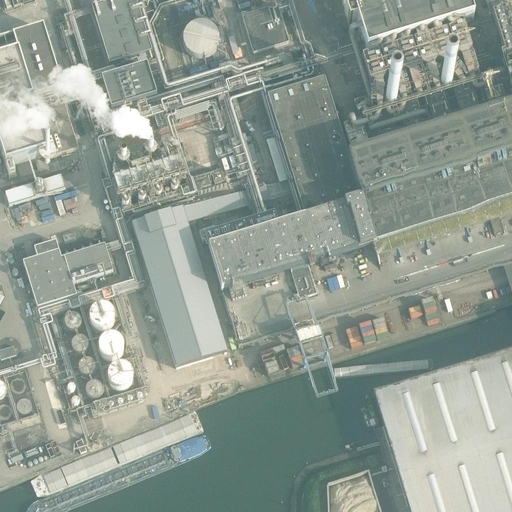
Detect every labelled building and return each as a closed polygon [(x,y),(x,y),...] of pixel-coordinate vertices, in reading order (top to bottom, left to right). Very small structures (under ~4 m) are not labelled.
[(2,0),(5,12),(36,3),(34,0),(2,0)] [(132,0),(112,0),(88,8),(106,64),(149,51),(137,12),(132,0)] [(354,0),(355,2),(350,4),(366,54),(472,21),(465,0),(354,0)] [(289,43),(278,4),(241,15),(252,54),(289,43)] [(329,8),(318,12),(332,55),(343,52),(329,8)] [(211,19),(181,31),(191,58),(214,49),(212,44),(220,41),(211,19)] [(23,47),(0,54),(0,148),(4,161),(49,146),(53,157),(81,148),(67,102),(49,107),(46,98),(65,93),(45,26),(19,34),(23,47)] [(466,29),(362,61),(371,93),(476,60),(466,29)] [(147,64),(103,78),(112,109),(157,96),(147,64)] [(511,111),(348,162),(323,82),(266,99),(304,221),(205,251),(218,295),(223,293),(222,293),(291,272),(299,299),(317,294),(309,266),(486,211),(497,208),(499,207),(511,250),(511,111)] [(70,190),(65,176),(10,194),(14,207),(70,190)] [(511,255),(497,208),(486,211),(511,296),(511,255)] [(182,211),(134,225),(179,369),(226,354),(182,211)] [(73,285),(113,273),(105,246),(61,259),(56,243),(34,250),(36,259),(24,263),(38,309),(77,297),(73,285)] [(241,319),(258,315),(255,301),(238,305),(241,319)] [(113,326),(114,323),(113,321),(113,318),(111,315),(109,313),(107,312),(104,311),(101,311),(98,312),(95,313),(93,315),(92,318),(91,320),(91,323),(91,326),(92,329),(94,331),(96,333),(99,334),(102,334),(105,334),(108,333),(110,331),(112,329),(113,326)] [(80,329),(80,326),(79,323),(78,321),(75,319),(72,319),(69,319),(66,321),(64,323),(64,326),(64,329),(65,332),(67,334),(70,335),(73,335),(76,334),(78,332),(80,329)] [(252,351),(257,364),(278,356),(271,335),(261,339),(264,347),(252,351)] [(86,351),(86,348),(86,345),(84,343),(82,341),(80,340),(77,340),(74,341),(72,343),(70,345),(70,348),(70,351),(72,354),(74,355),(77,356),(80,356),(82,355),(85,353),(86,351)] [(126,355),(126,353),(126,350),(125,348),(124,345),(122,344),(120,342),(118,341),(115,341),(112,341),(110,342),(108,343),(106,345),(105,347),(104,350),(103,352),(104,355),(104,357),(106,359),(108,361),(110,363),(112,364),(115,364),(117,364),(120,363),(122,361),(124,360),(125,358),(126,355)] [(0,352),(0,359),(1,361),(16,356),(13,348),(0,352)] [(394,467),(407,511),(511,511),(511,353),(372,396),(387,446),(394,467)] [(95,375),(95,372),(94,370),(93,367),(90,365),(88,365),(85,365),(82,366),(80,368),(79,370),(78,373),(79,376),(81,378),(83,380),(86,381),(88,381),(91,380),(93,378),(95,375)] [(131,384),(132,381),(132,379),(131,376),(129,374),(127,372),(125,371),(123,370),(120,370),(117,370),(115,371),(113,373),(111,375),(110,377),(109,380),(109,382),(109,385),(110,387),(112,389),(114,391),(117,392),(119,393),(122,393),(125,392),(127,391),(129,389),(130,387),(131,384)] [(10,394),(11,391),(10,388),(9,386),(6,384),(4,383),(1,383),(0,383),(0,399),(1,400),(4,400),(7,399),(9,397),(10,394)] [(102,396),(103,394),(102,391),(101,388),(98,387),(96,386),(93,386),(90,387),(88,389),(87,391),(86,394),(87,397),(88,400),(91,401),(93,402),(96,402),(99,401),(101,399),(102,396)] [(86,453),(81,441),(75,443),(79,455),(86,453)] [(370,472),(327,482),(333,511),(336,511),(347,510),(346,507),(350,506),(348,499),(375,492),(370,472)]
